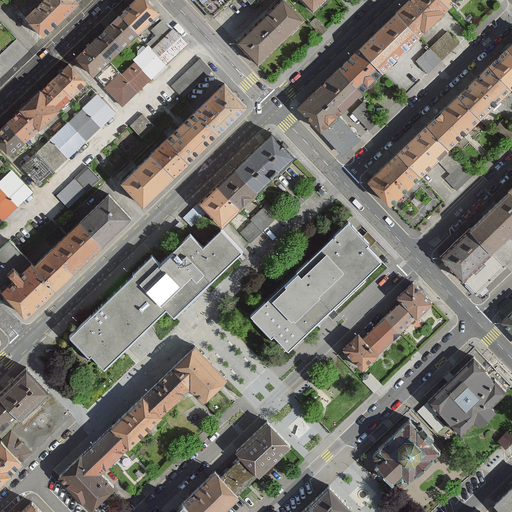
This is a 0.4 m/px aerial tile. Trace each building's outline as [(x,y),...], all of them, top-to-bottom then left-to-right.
[(77,2),(75,0),(43,0),(25,17),(44,36),(61,20),(78,4),(77,2)] [(161,11),(149,0),(134,0),(120,14),(138,33),(161,11)] [(196,0),(212,16),(228,0),(196,0)] [(282,0),(265,15),(286,37),(305,19),(287,0),(282,0)] [(303,0),(313,10),(323,0),(303,0)] [(447,0),(408,0),(397,11),(420,35),(452,4),(447,0)] [(397,11),(379,28),(402,52),(420,35),(397,11)] [(138,33),(120,14),(105,28),(123,47),(138,33)] [(286,37),(265,15),(238,40),(258,62),(286,37)] [(316,17),(309,23),(319,34),(325,28),(316,17)] [(156,35),(148,43),(151,47),(172,26),(163,18),(151,30),(156,35)] [(172,26),(151,47),(166,62),(187,42),(172,26)] [(123,47),(105,28),(92,41),(110,60),(123,47)] [(379,28),(360,46),(383,70),(402,52),(379,28)] [(448,31),(431,46),(443,59),(460,44),(448,31)] [(17,39),(0,54),(0,77),(28,51),(17,39)] [(110,60),(92,41),(77,56),(95,74),(110,60)] [(152,77),(166,62),(151,47),(148,43),(133,58),(135,60),(152,77)] [(360,46),(340,65),(363,88),(383,70),(360,46)] [(443,59),(431,46),(416,60),(428,73),(443,59)] [(511,51),(508,47),(489,65),(511,88),(511,87),(511,51)] [(200,57),(171,85),(183,97),(212,68),(200,57)] [(138,90),(152,77),(135,60),(121,73),(138,90)] [(70,61),(55,75),(73,94),(88,80),(70,61)] [(340,65),(322,83),(344,106),(363,88),(340,65)] [(489,65),(459,93),(482,116),(511,88),(489,65)] [(122,105),(138,90),(121,73),(118,71),(103,86),(122,105)] [(73,94),(55,75),(41,88),(59,107),(73,94)] [(233,119),(248,105),(236,93),(225,82),(197,109),(219,132),(233,119)] [(344,106),(322,83),(301,103),(323,126),(339,111),(344,106)] [(17,107),(18,109),(37,128),(59,107),(41,88),(39,86),(17,107)] [(97,92),(83,106),(101,124),(115,111),(97,92)] [(459,93),(427,123),(450,146),(482,116),(459,93)] [(364,102),(355,111),(372,129),(382,120),(364,102)] [(87,138),(101,124),(83,106),(69,120),(87,138)] [(18,109),(6,121),(25,140),(37,128),(18,109)] [(219,132),(197,109),(167,137),(189,160),(197,153),(205,146),(212,138),(219,132)] [(339,111),(323,126),(345,150),(362,135),(339,111)] [(143,113),(131,124),(142,135),(154,124),(143,113)] [(511,127),(503,119),(495,127),(508,140),(511,136),(511,127)] [(69,156),(87,138),(69,120),(51,137),(69,156)] [(6,121),(0,126),(0,142),(10,153),(25,140),(6,121)] [(427,123),(399,150),(422,173),(440,156),(450,146),(427,123)] [(293,156),(272,134),(268,138),(254,151),(236,168),(258,190),(293,156)] [(55,170),(69,156),(51,137),(37,151),(55,170)] [(189,160),(167,137),(152,151),(174,175),(178,171),(186,164),(189,160)] [(475,173),(450,146),(440,156),(453,170),(447,176),(458,188),(475,173)] [(399,150),(369,179),(392,202),(422,173),(399,150)] [(40,184),(55,170),(37,151),(22,165),(40,184)] [(174,175),(152,151),(120,181),(143,204),(159,189),(174,175)] [(87,164),(56,195),(69,208),(100,177),(87,164)] [(258,190),(236,168),(225,179),(219,184),(241,207),(258,190)] [(12,169),(0,180),(0,186),(18,205),(33,190),(12,169)] [(446,198),(422,173),(392,202),(416,227),(446,198)] [(241,207),(219,184),(215,189),(201,202),(222,225),(241,207)] [(0,215),(4,219),(18,205),(0,186),(0,215)] [(511,192),(510,190),(489,209),(511,232),(511,192)] [(126,220),(131,215),(109,192),(81,217),(103,241),(117,228),(126,220)] [(196,203),(183,217),(192,225),(205,212),(196,203)] [(266,203),(251,218),(253,220),(241,232),(250,242),(278,215),(266,203)] [(511,236),(511,232),(489,209),(469,229),(493,254),(511,236)] [(103,241),(81,217),(52,245),(74,269),(89,255),(103,241)] [(179,219),(154,244),(159,249),(184,224),(179,219)] [(382,260),(348,224),(251,314),(271,336),(274,334),(288,348),(382,260)] [(493,254),(469,229),(438,258),(463,284),(493,254)] [(239,250),(220,230),(203,247),(190,234),(159,263),(152,255),(71,335),(103,368),(164,308),(172,316),(239,250)] [(511,236),(493,254),(506,267),(511,261),(511,236)] [(0,251),(0,288),(1,289),(12,279),(6,273),(13,266),(18,272),(30,262),(11,242),(0,251)] [(74,269),(52,245),(32,264),(54,287),(60,282),(69,273),(74,269)] [(475,297),(506,267),(493,254),(463,284),(475,297)] [(54,287),(32,264),(30,262),(18,272),(13,266),(6,273),(12,279),(1,289),(25,315),(54,287)] [(383,317),(398,333),(433,301),(413,280),(395,296),(401,302),(383,317)] [(511,311),(502,322),(511,331),(511,311)] [(360,332),(343,348),(361,368),(398,333),(383,317),(363,336),(360,332)] [(194,342),(171,363),(190,384),(203,397),(217,384),(225,377),(226,375),(194,342)] [(475,357),(452,378),(485,414),(497,403),(494,399),(505,388),(475,357)] [(171,363),(143,389),(163,410),(181,392),(190,384),(171,363)] [(48,388),(26,366),(0,390),(0,395),(15,411),(20,416),(48,388)] [(485,414),(452,378),(429,399),(441,412),(459,432),(476,417),(479,420),(485,414)] [(110,421),(111,423),(129,442),(163,410),(143,389),(110,421)] [(0,426),(15,411),(0,395),(0,426)] [(54,395),(36,412),(53,429),(71,412),(54,395)] [(441,412),(429,399),(420,408),(418,410),(437,431),(444,425),(436,416),(441,412)] [(15,432),(31,450),(53,429),(36,412),(15,432)] [(373,447),(374,456),(393,476),(405,476),(438,444),(408,413),(373,447)] [(289,444),(268,419),(236,450),(241,453),(258,471),(259,472),(271,461),(289,444)] [(104,429),(83,450),(101,468),(106,464),(129,442),(111,423),(104,429)] [(6,440),(23,458),(31,450),(15,432),(6,440)] [(1,435),(0,436),(0,479),(23,458),(6,440),(1,435)] [(58,473),(91,506),(114,483),(101,468),(83,450),(58,473)] [(258,471),(241,453),(222,472),(238,489),(258,471)] [(238,489),(222,472),(218,467),(184,500),(196,511),(214,511),(222,505),(235,492),(238,489)] [(511,511),(511,482),(493,500),(504,511),(511,511)] [(330,484),(329,483),(300,510),(301,511),(346,511),(352,507),(330,484)] [(196,511),(184,500),(181,503),(182,509),(175,509),(174,511),(196,511)] [(21,511),(41,511),(32,502),(21,511)]
